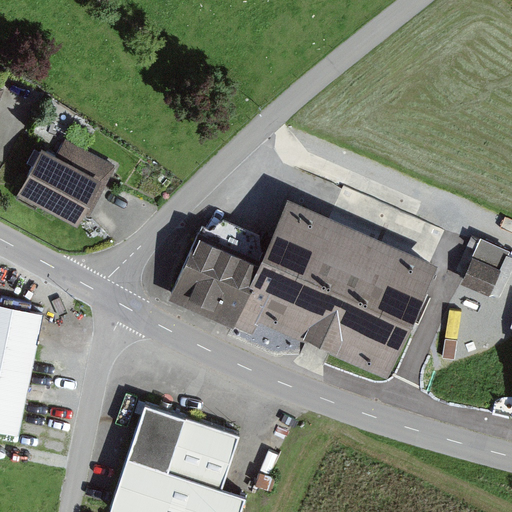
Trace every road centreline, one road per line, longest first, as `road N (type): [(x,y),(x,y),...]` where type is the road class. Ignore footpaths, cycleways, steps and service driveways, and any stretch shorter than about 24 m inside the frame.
road 1 (tertiary): [(110,302),(311,401),(511,458)]
road 2 (residential): [(110,302),(149,244),(408,0)]
road 3 (track): [(65,511),(110,302)]
road 4 (tertiary): [(0,241),(110,302)]
